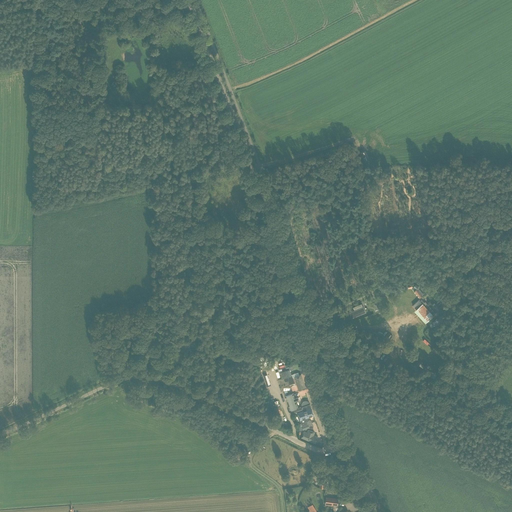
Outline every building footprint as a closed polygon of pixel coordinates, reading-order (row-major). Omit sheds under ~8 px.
[(359,153),(362,161),(368,159),(365,150),(359,153)] [(412,305),(416,309),(414,311),(425,323),(433,315),(431,312),(433,310),(425,301),(424,302),(421,299),(420,301),(418,300),(412,305)] [(349,312),(351,318),(365,312),(363,307),(361,304),(358,305),(353,307),(354,310),(349,312)] [(289,370),(280,372),(282,378),(288,376),(288,377),(284,378),(285,381),(288,380),(289,384),(294,383),(292,375),(291,376),(289,370)] [(294,377),(298,390),(306,388),(301,374),(294,377)] [(298,400),(297,398),(295,398),(293,393),(285,396),(290,409),(295,407),(297,407),(297,406),(295,401),(298,400)] [(283,420),(281,415),(283,414),(279,404),(277,405),(278,406),(274,408),(278,422),(283,420)] [(300,420),(313,415),(309,404),(302,406),(302,407),(303,410),(303,411),(297,413),(300,420)] [(291,414),(303,410),(302,407),(300,407),(299,405),(297,406),(297,407),(295,407),(296,409),(290,411),(291,414)] [(281,421),(280,424),(289,429),(291,425),(282,421),(281,421)] [(318,437),(313,435),(315,432),(307,429),(306,432),(303,430),(300,438),(315,444),(318,437)]
